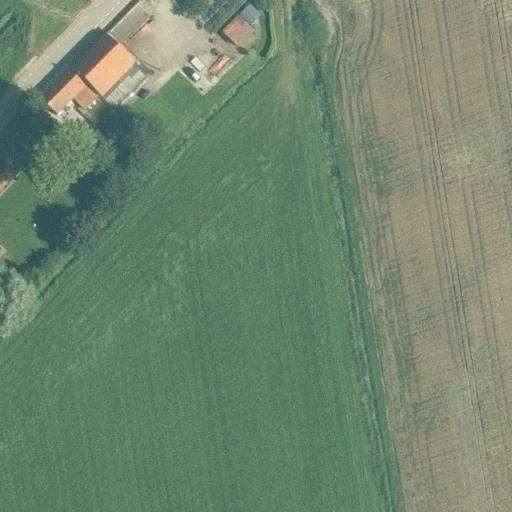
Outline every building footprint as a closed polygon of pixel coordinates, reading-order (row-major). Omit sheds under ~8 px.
[(142,33),(164,10),(152,0),(148,0),(129,21),(142,33)] [(250,13),(263,26),(275,13),(261,1),(250,13)] [(253,33),(260,25),(248,15),(241,23),(253,33)] [(105,36),(73,69),(101,97),(116,111),(148,79),(119,51),(106,37),(105,36)] [(73,69),(42,101),(56,115),(57,116),(73,100),(85,112),(101,97),(73,69)] [(0,191),(13,179),(0,165),(0,191)]
